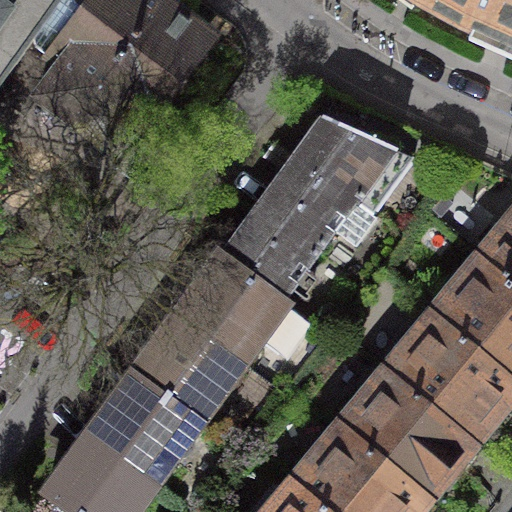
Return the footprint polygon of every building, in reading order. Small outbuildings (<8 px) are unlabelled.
[(0,0),(0,87),(35,39),(36,46),(49,57),(55,54),(52,59),(61,66),(37,98),(109,152),(133,121),(140,127),(210,37),(166,3),(161,0),(96,0),(88,12),(70,0),(0,0)] [(511,0),(418,0),(417,2),(459,26),(474,32),(470,41),(506,57),(511,59),(511,0)] [(303,144),(294,157),(359,203),(359,204),(373,214),(414,158),(323,117),(303,144)] [(359,203),(294,157),(267,193),(258,206),(320,252),(335,232),(355,247),(376,218),(358,205),(359,204),(359,203)] [(320,252),(258,206),(249,219),(221,257),(284,304),(285,302),(284,301),(320,252)] [(511,224),(482,261),(511,285),(511,224)] [(176,315),(175,316),(241,363),(258,339),(279,354),(304,320),(283,305),(284,304),(221,257),(187,304),(178,316),(176,315)] [(435,317),(511,380),(511,285),(482,261),(435,317)] [(242,365),(241,363),(175,316),(167,327),(132,375),(134,376),(197,422),(199,424),(242,365)] [(510,395),(511,393),(511,380),(435,317),(389,373),(472,441),(510,395)] [(464,451),(472,441),(389,373),(343,429),(425,498),(464,451)] [(100,422),(91,435),(154,481),(197,422),(134,376),(100,422)] [(413,511),(417,507),(425,498),(343,429),(296,485),(328,511),(413,511)] [(69,511),(131,511),(154,481),(91,435),(82,448),(47,496),(69,511)] [(328,511),(296,485),(273,511),(328,511)]
